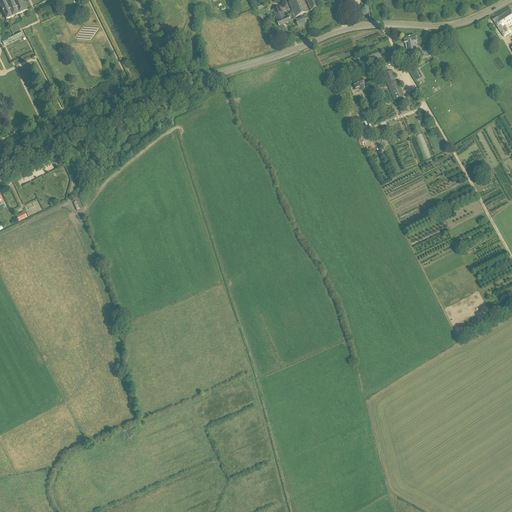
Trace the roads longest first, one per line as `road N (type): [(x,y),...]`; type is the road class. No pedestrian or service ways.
road 1 (tertiary): [(511,0),(447,26),(344,30),(177,85)]
road 2 (track): [(190,81),(209,107),(142,151),(86,210),(75,212),(70,203),(72,180),(56,145)]
road 3 (track): [(511,257),(387,25)]
road 4 (tertiary): [(0,172),(177,85)]
